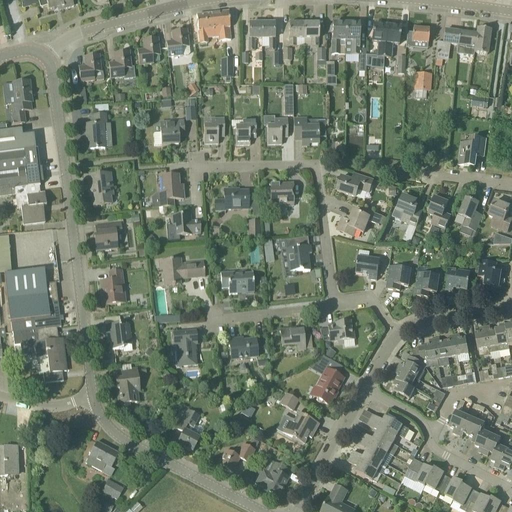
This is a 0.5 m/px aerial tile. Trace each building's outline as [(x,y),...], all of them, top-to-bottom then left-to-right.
[(41,9),(43,8),(40,0),(20,0),(23,9),(39,4),(41,9)] [(74,7),(71,0),(40,0),(43,8),(48,7),(49,10),(53,9),(54,13),(74,7)] [(229,20),(228,13),(196,16),(198,32),(200,45),(207,44),(207,38),(222,37),(223,42),(231,41),(229,29),(230,29),(229,22),(230,22),(229,20)] [(345,56),(346,23),(338,23),(338,24),(332,24),(332,55),(339,56),(345,56)] [(354,23),(346,23),(345,56),(346,42),(351,43),(350,56),(358,56),(359,56),(360,25),(354,25),(354,23)] [(255,51),(255,39),(262,39),(262,24),(249,24),(249,39),(248,39),(248,51),(255,51)] [(274,39),(274,24),(262,24),(262,39),(269,39),(269,51),(275,51),(275,39),(274,39)] [(304,38),(304,24),(289,24),(289,40),(289,47),(296,47),(296,38),(304,38)] [(311,47),(318,47),(318,40),(319,39),(319,24),(304,24),(304,38),(311,39),(311,47)] [(377,43),(376,57),(366,56),(366,69),(383,70),(383,59),(387,27),(381,26),(381,25),(375,24),(375,26),(373,26),(371,43),(377,43)] [(399,28),(399,27),(393,26),(393,28),(387,27),(383,59),(390,59),(392,45),(399,46),(400,28),(399,28)] [(413,49),(413,44),(428,45),(429,31),(420,30),(420,28),(414,27),(413,29),(412,34),(407,33),(406,48),(413,49)] [(487,55),(490,31),(485,30),(486,28),(478,28),(478,29),(477,29),(476,36),(474,51),(474,53),(487,55)] [(168,58),(182,57),(188,56),(190,54),(189,48),(187,31),(171,33),(173,42),(166,43),(168,58)] [(457,46),(459,33),(444,31),(443,44),(437,43),(437,55),(447,56),(449,45),(457,46)] [(474,51),(476,36),(459,33),(457,46),(469,47),(468,50),(474,51)] [(139,67),(154,66),(152,58),(160,57),(158,39),(142,41),(144,50),(137,51),(139,67)] [(291,62),(291,50),(283,50),(283,54),(283,67),(290,67),(290,62),(291,62)] [(325,66),(324,50),(316,50),(316,62),(320,62),(320,66),(325,66)] [(131,69),(129,52),(114,54),(115,64),(108,64),(110,80),(123,78),(124,81),(134,79),(133,69),(131,69)] [(283,67),(283,54),(274,54),(274,66),(283,67)] [(101,73),(99,56),(84,58),(85,67),(78,68),(80,83),(94,82),(95,82),(94,74),(101,73)] [(326,64),(326,78),(332,78),(334,78),(333,64),(326,64)] [(223,69),(224,81),(232,80),(231,68),(223,69)] [(429,93),(430,76),(415,75),(414,91),(415,91),(414,99),(425,100),(426,92),(429,93)] [(11,105),(14,125),(23,124),(25,124),(23,112),(31,111),(30,103),(32,103),(29,82),(13,84),(16,105),(11,105)] [(190,92),(187,93),(191,98),(199,93),(194,84),(187,89),(190,92)] [(284,117),(293,117),(292,87),(284,87),(284,99),(284,117)] [(162,90),(162,99),(171,98),(170,89),(162,90)] [(361,95),(355,100),(359,104),(364,99),(361,95)] [(105,149),(103,125),(106,125),(105,116),(92,117),(93,125),(83,126),(84,135),(86,135),(87,151),(95,150),(105,149)] [(442,119),(432,119),(431,128),(441,129),(442,119)] [(204,145),(218,145),(218,134),(224,133),(224,120),(211,120),(211,126),(204,126),(204,145)] [(267,146),(281,146),(281,134),(287,134),(287,120),(274,121),(274,126),(267,127),(267,146)] [(306,128),(306,120),(293,120),(294,141),(295,141),(295,140),(294,140),(294,136),(301,136),(302,148),(308,148),(308,145),(318,145),(318,139),(318,128),(306,128)] [(236,147),(250,146),(250,135),(256,135),(256,121),(242,121),(242,127),(235,127),(236,147)] [(161,146),(179,145),(178,137),(184,137),(183,122),(160,124),(161,134),(154,134),(154,146),(161,146)] [(0,132),(0,154),(35,151),(33,135),(24,136),(22,137),(21,130),(0,132)] [(483,158),(485,141),(471,139),(470,145),(462,144),(460,159),(461,159),(460,166),(454,165),(454,166),(474,168),(476,157),(483,158)] [(344,155),(344,147),(336,148),(336,156),(344,155)] [(498,158),(496,171),(511,172),(511,148),(501,147),(500,158),(498,158)] [(0,197),(15,195),(15,197),(17,210),(21,210),(20,209),(28,208),(26,195),(40,194),(39,187),(42,186),(37,150),(35,151),(0,155),(0,197)] [(112,190),(110,175),(87,177),(88,185),(94,185),(94,189),(91,190),(93,207),(111,205),(110,190),(112,190)] [(179,192),(178,176),(162,177),(163,194),(157,194),(151,198),(152,209),(159,209),(166,208),(173,208),(173,201),(184,200),(183,192),(179,192)] [(369,194),(373,181),(360,176),(358,183),(342,178),(337,192),(356,198),(358,191),(369,194)] [(293,207),(293,185),(270,185),(270,204),(285,204),(285,207),(293,207)] [(235,193),(235,190),(224,191),(224,201),(215,202),(215,212),(215,213),(225,212),(225,211),(233,211),(249,210),(248,192),(235,193)] [(40,194),(26,195),(28,208),(20,209),(21,210),(23,227),(45,224),(43,207),(46,207),(45,193),(40,194)] [(409,226),(416,229),(421,217),(415,214),(417,209),(414,208),(416,203),(403,197),(398,211),(395,210),(391,221),(401,225),(402,223),(409,226)] [(441,241),(447,227),(451,218),(443,215),(448,204),(435,198),(428,216),(434,218),(431,226),(432,227),(428,236),(441,241)] [(476,233),(481,219),(474,217),(479,205),(466,200),(458,216),(466,219),(460,234),(471,238),(473,232),(476,233)] [(507,233),(511,222),(505,220),(509,208),(495,202),(488,218),(494,220),(491,227),(507,233)] [(383,218),(362,209),(360,215),(354,212),(351,220),(343,217),(337,232),(353,238),(356,231),(363,234),(368,222),(379,227),(383,218)] [(188,222),(188,216),(175,217),(176,236),(192,235),(200,234),(199,221),(188,222)] [(96,252),(117,250),(115,231),(122,230),(121,223),(105,225),(106,232),(98,233),(98,236),(94,236),(96,252)] [(413,238),(405,235),(403,240),(403,241),(411,244),(413,238)] [(511,241),(503,238),(500,237),(499,246),(511,246),(511,244),(511,241)] [(420,240),(413,238),(411,244),(417,246),(420,240)] [(310,272),(307,255),(311,254),(310,246),(286,250),(289,273),(303,271),(303,273),(310,272)] [(377,282),(380,261),(358,257),(356,275),(369,277),(369,280),(377,282)] [(181,267),(180,260),(160,262),(160,271),(165,271),(166,283),(172,282),(172,283),(174,283),(174,282),(179,282),(179,278),(183,277),(183,279),(204,278),(203,266),(181,267)] [(499,289),(501,273),(496,272),(497,264),(480,262),(478,277),(485,279),(484,287),(499,289)] [(408,288),(411,271),(389,267),(386,290),(400,292),(401,286),(408,288)] [(4,275),(12,334),(29,332),(57,328),(61,328),(56,283),(46,284),(44,270),(4,275)] [(122,280),(121,271),(109,273),(110,281),(100,283),(101,291),(103,291),(105,306),(121,304),(119,280),(122,280)] [(468,291),(470,274),(448,271),(445,291),(453,292),(454,289),(468,291)] [(234,275),(234,273),(220,274),(221,290),(228,289),(229,295),(237,295),(237,293),(246,292),(246,294),(254,294),(253,285),(265,284),(265,274),(253,275),(252,274),(234,275)] [(437,294),(439,277),(418,274),(414,296),(428,299),(429,293),(437,294)] [(320,330),(321,342),(329,342),(337,341),(337,342),(354,340),(353,331),(351,332),(350,322),(335,324),(335,326),(328,327),(328,329),(320,330)] [(120,327),(120,324),(105,326),(106,334),(110,333),(112,351),(123,349),(123,347),(132,346),(129,326),(120,327)] [(500,353),(509,351),(509,347),(505,325),(499,326),(500,330),(496,331),(500,353)] [(58,340),(57,328),(29,332),(12,334),(13,346),(20,346),(58,340)] [(489,354),(485,328),(479,329),(480,334),(475,334),(478,351),(483,350),(484,358),(489,357),(489,354)] [(490,332),(490,328),(485,328),(489,354),(500,353),(496,331),(490,332)] [(289,331),(289,329),(280,330),(282,348),(297,346),(297,352),(305,351),(303,330),(289,331)] [(193,349),(193,345),(196,345),(195,332),(185,333),(173,334),(174,348),(176,348),(178,367),(195,366),(194,349),(193,349)] [(460,340),(460,336),(454,337),(458,357),(459,357),(468,356),(465,339),(460,340)] [(448,359),(458,357),(454,337),(449,338),(450,342),(445,343),(448,359)] [(47,357),(48,360),(49,374),(43,375),(44,384),(63,382),(62,372),(66,372),(63,344),(60,345),(59,340),(58,340),(20,346),(21,357),(33,355),(34,359),(47,357)] [(236,343),(236,340),(229,341),(231,360),(257,357),(255,341),(236,343)] [(425,369),(439,367),(434,340),(429,341),(429,346),(424,347),(418,348),(419,350),(414,351),(413,352),(425,369)] [(440,344),(439,340),(434,340),(439,367),(439,368),(444,367),(442,360),(448,359),(445,343),(440,344)] [(328,349),(326,352),(324,355),(323,356),(330,360),(335,354),(328,349)] [(152,351),(147,357),(153,361),(157,354),(152,351)] [(425,369),(413,352),(407,363),(406,363),(403,367),(400,365),(397,370),(416,380),(421,371),(423,373),(425,369)] [(497,370),(496,366),(491,367),(493,376),(494,381),(504,379),(503,369),(497,370)] [(504,379),(511,377),(511,367),(503,369),(504,379)] [(336,393),(343,379),(326,370),(316,389),(317,390),(313,398),(329,406),(333,398),(332,397),(335,393),(336,393)] [(396,381),(411,389),(416,380),(397,370),(395,375),(398,377),(396,381)] [(139,392),(136,371),(122,373),(123,380),(115,380),(117,390),(119,390),(120,404),(118,404),(119,412),(130,411),(129,404),(138,402),(137,392),(139,392)] [(489,377),(488,372),(481,373),(483,383),(494,381),(493,376),(489,377)] [(465,375),(467,381),(462,382),(463,386),(477,384),(475,374),(465,375)] [(457,378),(457,377),(451,378),(453,388),(463,386),(462,382),(461,377),(457,378)] [(443,390),(450,389),(453,388),(451,378),(441,380),(443,390)] [(409,400),(414,391),(411,389),(396,381),(393,386),(397,388),(395,392),(409,400)] [(440,405),(445,396),(437,391),(434,396),(435,397),(433,401),(436,403),(440,405)] [(292,412),(298,401),(286,394),(280,405),(292,412)] [(461,401),(457,411),(461,413),(463,407),(465,403),(461,401)] [(254,415),(258,406),(253,404),(249,413),(254,415)] [(511,415),(511,409),(504,406),(500,416),(509,420),(510,420),(511,415)] [(194,426),(199,417),(188,411),(184,418),(182,417),(176,429),(183,433),(177,445),(178,443),(182,445),(181,447),(192,453),(199,438),(203,431),(197,428),(194,426)] [(466,417),(456,413),(449,428),(454,430),(452,434),(457,436),(466,417)] [(318,425),(298,414),(293,422),(290,420),(282,434),(303,445),(310,434),(313,435),(318,425)] [(396,419),(388,415),(386,418),(385,417),(383,421),(373,416),(370,421),(397,436),(404,440),(409,431),(402,427),(403,427),(395,423),(396,419)] [(507,425),(509,420),(500,416),(496,425),(500,427),(502,423),(507,425)] [(468,436),(475,421),(466,417),(457,436),(462,438),(464,434),(468,436)] [(392,445),(397,436),(370,421),(367,426),(377,432),(375,436),(392,445)] [(476,444),(481,432),(484,425),(475,421),(468,436),(473,438),(471,442),(476,444)] [(483,455),(491,436),(481,432),(476,444),(475,447),(479,449),(478,453),(483,455)] [(373,440),(363,434),(360,439),(387,454),(392,445),(375,436),(373,440)] [(498,447),(500,440),(491,436),(483,455),(487,457),(489,454),(493,455),(497,447),(498,447)] [(387,466),(383,463),(387,454),(360,439),(357,445),(367,450),(365,454),(387,466)] [(251,440),(248,446),(255,449),(258,443),(251,440)] [(108,482),(115,469),(111,468),(118,454),(96,443),(85,463),(102,473),(100,478),(108,482)] [(511,467),(511,453),(511,451),(511,444),(510,444),(506,451),(507,451),(498,470),(503,472),(505,468),(510,470),(511,467)] [(7,449),(7,448),(0,447),(0,476),(8,476),(8,475),(19,474),(17,449),(7,449)] [(507,451),(506,451),(498,447),(497,447),(493,455),(491,462),(495,464),(494,468),(498,470),(507,451)] [(248,463),(252,456),(254,451),(247,448),(244,452),(240,450),(237,457),(225,451),(218,466),(232,473),(239,459),(241,460),(244,459),(248,461),(247,463),(248,463)] [(363,458),(353,452),(350,458),(377,473),(378,472),(382,475),(387,466),(365,454),(363,458)] [(372,482),(377,473),(350,458),(347,463),(357,468),(355,472),(372,482)] [(289,472),(274,464),(267,461),(261,475),(256,484),(264,489),(264,490),(278,498),(288,479),(286,478),(289,472)] [(425,488),(426,486),(433,471),(414,461),(413,463),(409,470),(405,478),(425,488)] [(440,493),(448,478),(443,476),(444,474),(434,469),(433,471),(426,486),(435,491),(440,493)] [(453,481),(448,478),(440,493),(445,496),(454,501),(462,486),(463,484),(454,479),(453,481)] [(117,501),(124,489),(110,481),(103,494),(117,501)] [(463,511),(466,511),(477,493),(462,486),(454,501),(453,503),(461,508),(460,510),(463,511)] [(341,505),(347,492),(336,487),(330,499),(329,499),(321,511),(354,511),(355,511),(341,505)] [(370,490),(367,496),(372,499),(375,493),(370,490)] [(484,511),(491,500),(477,493),(466,511),(484,511)] [(386,498),(379,495),(376,501),(383,504),(386,498)] [(502,511),(505,508),(500,506),(501,504),(491,499),(491,500),(484,511),(502,511)] [(105,503),(102,510),(105,511),(110,511),(113,507),(105,503)] [(418,503),(415,504),(413,508),(421,511),(422,508),(421,505),(418,503)]
